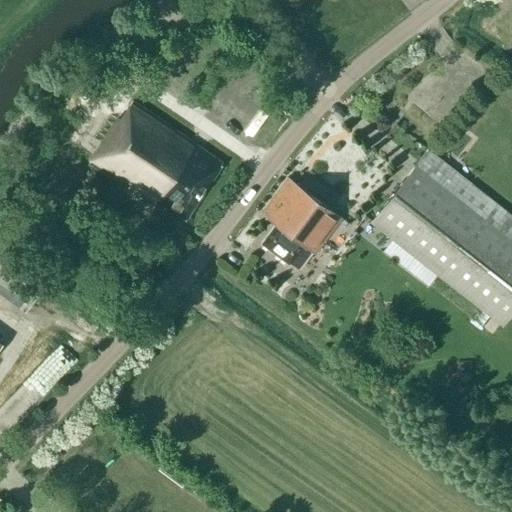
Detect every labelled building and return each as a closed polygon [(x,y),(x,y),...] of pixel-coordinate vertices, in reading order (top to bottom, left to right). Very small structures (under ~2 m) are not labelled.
[(90,161),(162,209),(163,207),(184,220),(222,163),(132,101),(120,119),(118,118),(90,161)] [(500,323),(511,307),(511,215),(427,148),(415,165),(371,221),(500,323)] [(261,213),(275,223),(260,243),(287,264),(289,261),(298,268),(311,251),(313,253),(340,218),(287,177),(261,213)] [(0,244),(0,282),(31,305),(49,281),(0,244)] [(44,355),(58,370),(75,355),(61,340),(44,355)]
